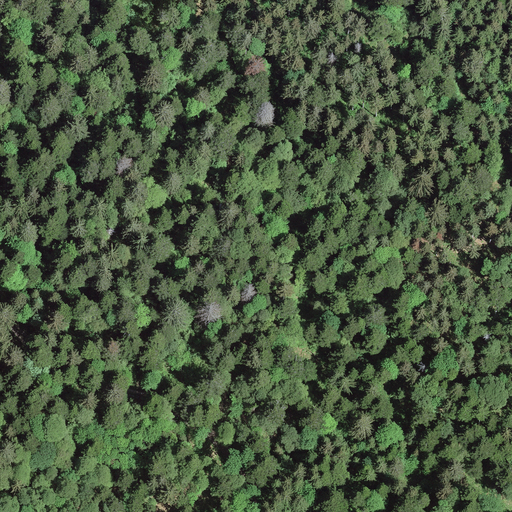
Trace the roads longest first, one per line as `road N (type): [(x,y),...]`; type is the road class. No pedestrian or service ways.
road 1 (track): [(269,0),(291,149),(286,218),(269,289),(224,393),(223,441)]
road 2 (track): [(257,511),(223,441),(155,400),(78,380),(0,309)]
